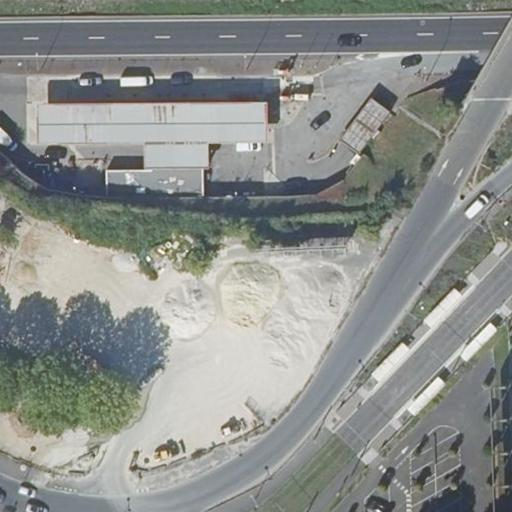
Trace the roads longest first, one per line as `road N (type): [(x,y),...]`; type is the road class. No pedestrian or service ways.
road 1 (trunk): [(0,38),(511,34)]
road 2 (unclassified): [(189,501),(244,473),(284,440),(397,274)]
road 3 (unclassified): [(397,274),(511,60)]
road 4 (unclassified): [(0,489),(32,504),(82,511),(189,501)]
road 5 (trunk): [(397,274),(470,199),(511,172)]
